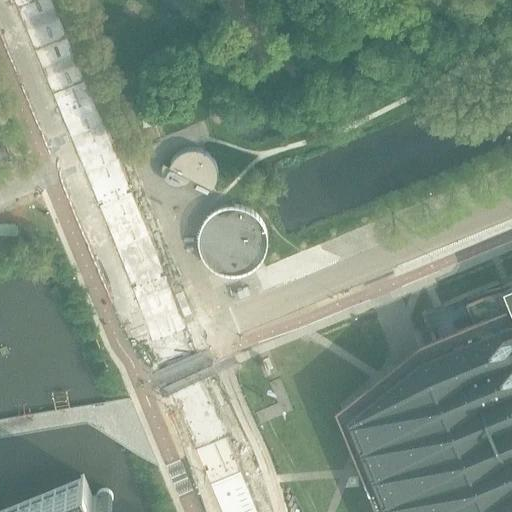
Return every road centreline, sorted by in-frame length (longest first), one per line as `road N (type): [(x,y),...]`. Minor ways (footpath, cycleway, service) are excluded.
road 1 (unclassified): [(511,207),(235,322),(175,333),(132,311),(62,170)]
road 2 (unclassified): [(62,170),(0,18)]
